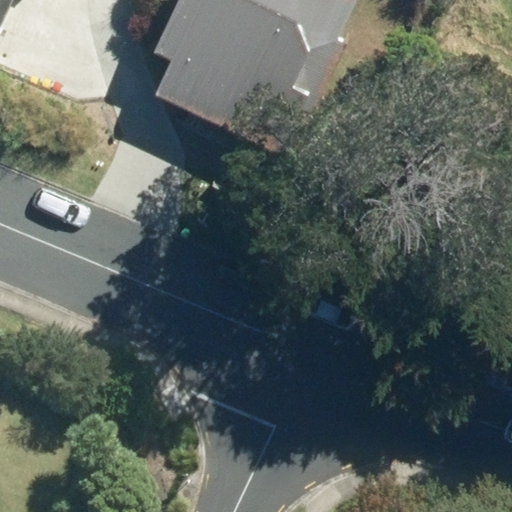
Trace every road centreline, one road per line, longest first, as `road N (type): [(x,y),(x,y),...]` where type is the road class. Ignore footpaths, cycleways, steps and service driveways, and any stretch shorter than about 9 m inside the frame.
road 1 (residential): [(0,224),(307,354)]
road 2 (residential): [(307,354),(511,429)]
road 3 (residential): [(230,511),(307,354)]
